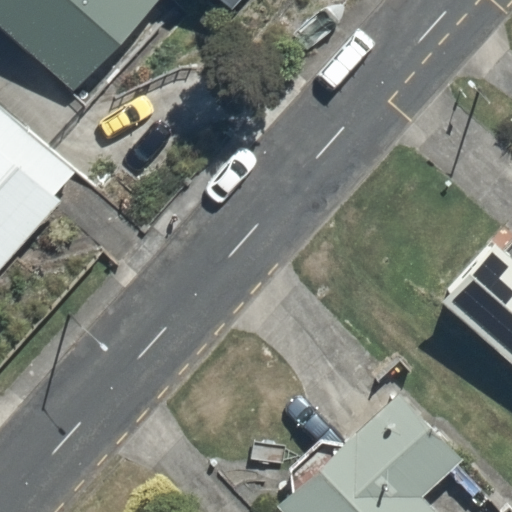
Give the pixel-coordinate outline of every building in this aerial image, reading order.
[(0,0),(0,28),(60,83),(134,0),(0,0)] [(226,0),(242,13),(253,0),(226,0)] [(0,248),(69,165),(0,108),(0,248)] [(511,247),(507,255),(478,232),(428,295),(511,360),(511,247)] [(460,456),(390,381),(269,494),(286,511),(455,511),(429,484),(460,456)]
